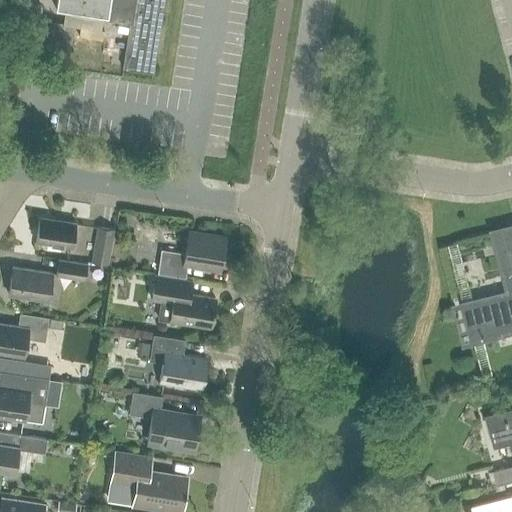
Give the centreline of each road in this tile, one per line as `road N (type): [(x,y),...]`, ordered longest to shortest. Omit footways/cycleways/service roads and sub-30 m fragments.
road 1 (tertiary): [(233,511),(281,210)]
road 2 (residential): [(281,210),(18,171)]
road 3 (residential): [(290,156),(463,184),(511,177)]
road 4 (tertiary): [(290,156),(317,0)]
